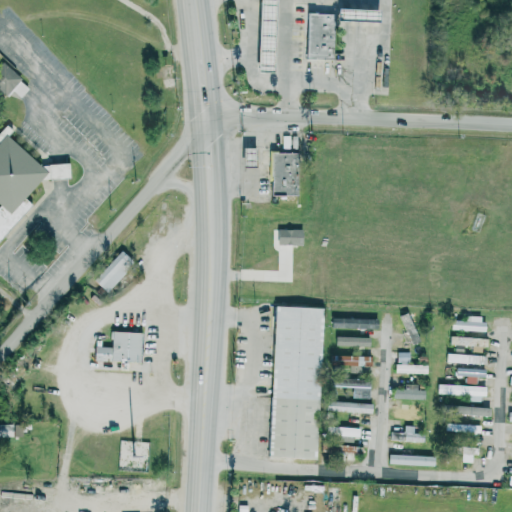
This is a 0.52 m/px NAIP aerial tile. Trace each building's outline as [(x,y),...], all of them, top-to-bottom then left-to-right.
[(258,71),(262,0),(275,1),(271,72),(258,71)] [(380,9),(379,21),(339,20),(339,8),(380,9)] [(308,58),(309,13),(334,14),(333,58),(308,58)] [(20,79),(1,62),(0,63),(0,96),(2,98),(20,79)] [(13,214),(0,202),(0,144),(7,136),(49,171),(13,214)] [(252,148),(240,148),(239,167),(252,168),(252,148)] [(268,195),(295,196),(296,153),(268,153),(268,195)] [(300,246),(300,230),(276,230),(275,245),(300,246)] [(105,292),(132,262),(119,251),(92,281),(105,292)] [(268,454),(277,303),(324,306),(316,456),(268,454)] [(450,330),(483,331),(483,316),(465,316),(465,320),(451,320),(450,330)] [(137,363),(139,333),(110,332),(109,348),(93,347),(92,361),(137,363)] [(449,345),(486,346),(487,338),(450,336),(449,345)] [(334,346),(369,346),(369,337),(334,337),(334,346)] [(446,363),(485,364),(485,355),(446,353),(446,363)] [(369,366),(370,356),(329,355),(329,365),(369,366)] [(394,364),(394,373),(426,374),(426,365),(394,364)] [(484,377),(484,369),(456,368),(455,376),(484,377)] [(368,379),(333,378),(332,386),(352,387),(352,397),(368,398),(368,379)] [(423,399),(424,390),(416,390),(416,384),(403,384),(403,389),(391,389),(391,399),(423,399)] [(482,402),(483,386),(437,385),(436,394),(467,395),(467,401),(482,402)] [(326,411),(371,412),(371,403),(326,402),(326,411)] [(489,407),(447,406),(447,414),(489,415),(489,407)] [(421,419),(421,411),(393,410),(392,418),(421,419)] [(0,437),(12,437),(11,424),(0,424),(0,437)] [(479,424),(446,424),(445,432),(479,433),(479,424)] [(403,432),(390,432),(389,440),(422,441),(422,433),(413,433),(413,426),(403,425),(403,432)] [(358,428),(331,427),(330,435),(358,437),(358,428)] [(361,447),(328,445),(328,453),(360,455),(361,447)] [(471,462),(472,447),(452,446),(452,453),(461,454),(460,462),(471,462)] [(433,466),(433,456),(387,454),(387,464),(433,466)]
